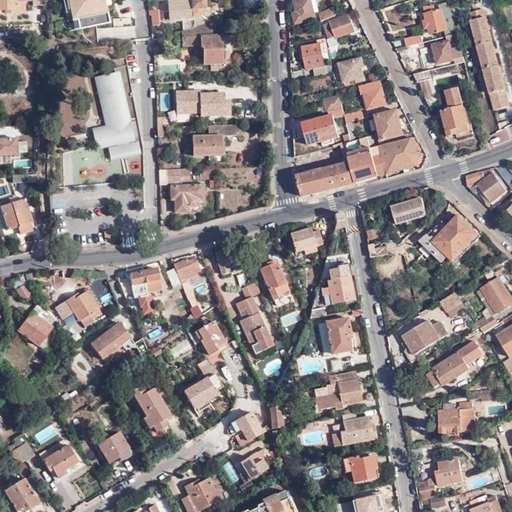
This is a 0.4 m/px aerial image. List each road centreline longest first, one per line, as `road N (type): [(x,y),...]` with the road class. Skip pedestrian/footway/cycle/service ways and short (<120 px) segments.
road 1 (residential): [(350,197),(413,511)]
road 2 (tertiary): [(0,268),(148,251),(290,213)]
road 3 (residential): [(275,0),(290,213)]
road 4 (residential): [(92,511),(216,438),(231,416),(254,404)]
road 5 (residential): [(360,0),(444,171)]
road 6 (unknown): [(511,495),(490,439),(401,451)]
